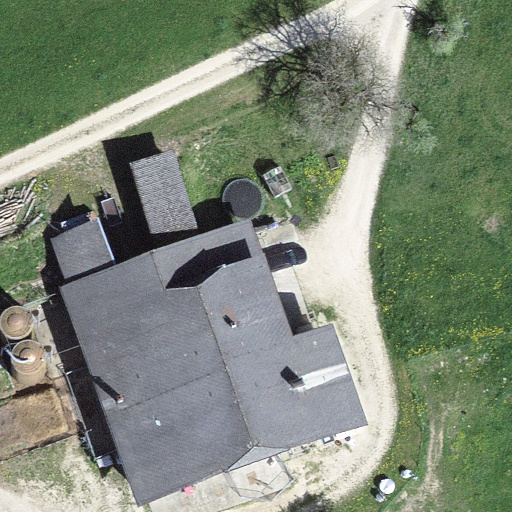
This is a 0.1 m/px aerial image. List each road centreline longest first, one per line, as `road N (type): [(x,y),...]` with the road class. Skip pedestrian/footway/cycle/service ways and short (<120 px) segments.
road 1 (track): [(327,511),(373,480),(389,430),(388,386),(356,260),(369,152),(408,0)]
road 2 (track): [(376,0),(0,172)]
